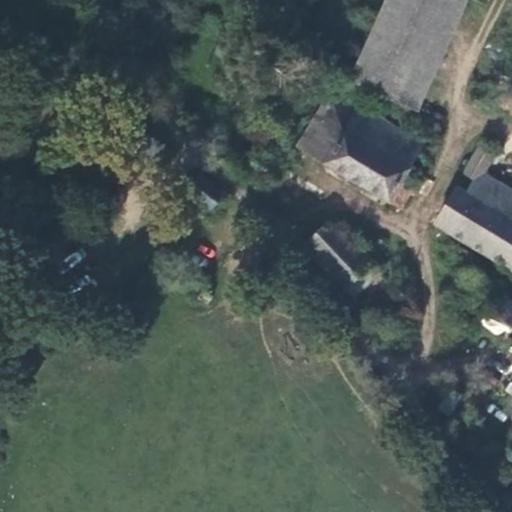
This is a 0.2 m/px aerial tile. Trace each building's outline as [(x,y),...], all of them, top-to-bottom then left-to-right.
[(420,111),(470,0),(388,0),(352,80),(420,111)] [(343,99),(331,92),(298,148),(308,153),(403,212),(418,188),(406,182),(427,144),(360,106),(358,109),(343,99)] [(140,128),(138,134),(130,150),(161,168),(173,147),(140,128)] [(468,173),(482,182),(488,172),(500,153),(485,143),(468,173)] [(308,153),(298,148),(290,161),(299,167),(308,153)] [(473,195),(511,218),(511,186),(488,172),(482,182),(473,195)] [(229,195),(201,174),(186,196),(213,216),(229,195)] [(511,269),(511,218),(473,195),(459,188),(438,225),(511,269)] [(349,291),(375,266),(331,222),(306,246),(349,291)] [(349,291),(358,300),(383,274),(375,266),(349,291)] [(490,305),(503,288),(490,279),(478,297),(490,305)] [(214,294),(206,289),(200,299),(209,304),(214,294)] [(511,302),(503,295),(483,321),(511,344),(511,302)] [(467,315),(476,321),(478,318),(485,307),(477,302),(467,315)] [(444,345),(453,351),(476,321),(467,315),(444,345)] [(452,412),(462,397),(453,391),(443,406),(452,412)]
